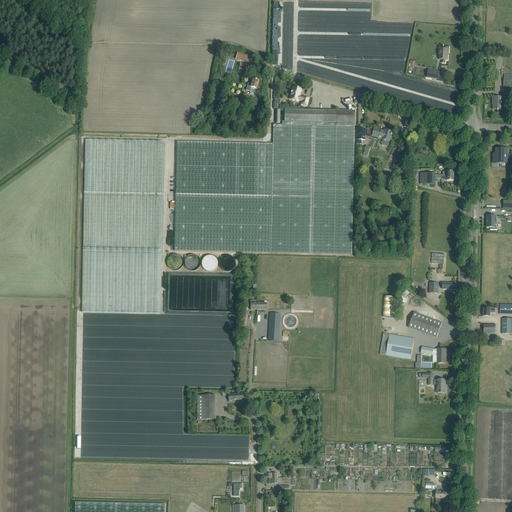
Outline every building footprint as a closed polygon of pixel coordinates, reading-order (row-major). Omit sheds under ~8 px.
[(448,53),(449,47),(444,47),(444,46),(443,46),(443,47),(439,46),(439,47),(438,55),(439,55),(439,60),(441,60),(441,63),(445,63),(445,62),(445,60),(447,60),(447,58),(448,53)] [(428,70),(427,77),(438,80),(439,80),(440,72),(428,70)] [(511,88),(511,75),(504,75),(503,88),(511,88)] [(257,89),(259,81),(252,79),(251,83),(248,82),(246,90),(250,91),(250,93),(250,94),(252,95),(254,94),(255,89),(257,89)] [(301,90),(298,89),(298,88),(296,87),(295,88),(293,87),(291,92),(291,93),(289,99),(298,101),(302,101),(301,105),(307,106),(309,98),(303,96),(303,97),(299,96),(301,90)] [(213,88),(210,108),(220,109),(223,90),(213,88)] [(503,97),(493,97),(493,102),(494,102),(493,109),(497,110),(498,110),(502,110),(502,102),(503,102),(503,97)] [(351,255),(354,111),(284,110),(284,122),(282,122),(282,125),(273,125),(273,144),(177,142),(174,251),(351,255)] [(357,129),(356,144),(361,144),(361,140),(364,140),(364,136),(377,140),(378,138),(382,139),(381,143),(382,145),(387,146),(389,145),(389,142),(392,132),(384,130),(384,132),(378,131),(379,130),(374,129),(372,136),(364,133),(364,129),(357,129)] [(161,314),(162,266),(164,142),(85,140),(82,312),(161,314)] [(496,155),(494,155),(494,159),(496,159),(496,162),(506,163),(506,150),(496,150),(496,155)] [(443,172),(443,175),(436,175),(436,174),(421,173),(420,184),(435,185),(436,179),(442,179),(441,180),(454,181),(454,172),(447,172),(443,172)] [(487,216),(487,228),(490,228),(490,230),(497,230),(497,220),(496,220),(496,216),(487,216)] [(433,265),(442,264),(442,254),(433,254),(433,265)] [(439,283),(430,283),(429,292),(438,293),(439,283)] [(511,314),(511,305),(500,305),(500,314),(511,314)] [(484,308),(483,317),(490,317),(490,313),(495,313),(495,309),(490,309),(484,308)] [(269,329),(269,334),(279,335),(279,329),(279,325),(280,314),(270,313),(269,329)] [(437,338),(442,323),(414,313),(409,328),(437,338)] [(511,319),(502,319),(502,334),(511,334),(511,319)] [(496,325),(490,325),(484,325),(484,338),(496,338),(496,325)] [(410,359),(414,338),(383,333),(380,354),(410,359)] [(446,363),(446,350),(437,349),(437,350),(433,350),(434,349),(422,347),(421,353),(433,356),(433,355),(437,355),(437,363),(446,363)] [(428,385),(437,385),(437,393),(445,393),(446,380),(437,380),(433,380),(433,374),(419,374),(418,377),(423,377),(423,378),(429,378),(428,385)] [(245,399),(244,393),(228,395),(229,401),(245,399)] [(215,419),(215,396),(203,396),(197,396),(197,420),(203,419),(215,419)] [(225,460),(251,460),(251,437),(240,437),(240,441),(235,441),(230,441),(230,450),(225,450),(225,460)] [(234,484),(234,496),(238,496),(238,488),(242,488),(242,484),(234,484)] [(434,492),(434,497),(436,497),(436,498),(436,504),(440,504),(441,499),(451,499),(451,492),(436,491),(436,492),(434,492)] [(164,511),(165,504),(75,502),(74,511),(164,511)]
